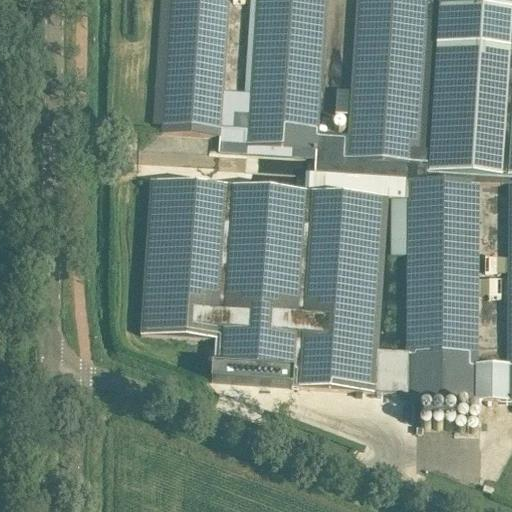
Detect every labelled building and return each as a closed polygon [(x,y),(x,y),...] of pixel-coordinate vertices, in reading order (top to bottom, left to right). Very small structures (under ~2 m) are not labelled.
[(170,0),(162,136),(220,139),(229,0),(170,0)] [(234,0),(234,3),(251,3),(245,96),(251,97),(257,0),(234,0)] [(257,0),(251,97),(248,149),(317,153),(326,0),(257,0)] [(476,403),(476,369),(477,179),(423,179),(423,168),(419,168),(429,0),(358,0),(349,164),(411,167),(410,179),(409,179),(408,403),(476,403)] [(511,0),(439,0),(429,174),(511,179),(511,0)] [(220,153),(247,156),(251,97),(224,95),(220,153)] [(377,396),(391,201),(151,184),(141,338),(216,343),(214,370),(293,376),(292,390),(377,396)] [(476,369),(476,403),(476,404),(507,404),(508,369),(476,369)]
